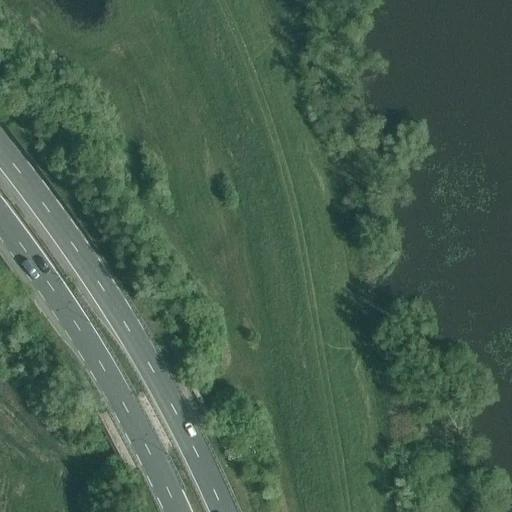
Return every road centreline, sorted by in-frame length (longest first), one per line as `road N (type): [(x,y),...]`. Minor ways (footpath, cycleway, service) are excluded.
road 1 (primary): [(223,511),(148,363),(0,147)]
road 2 (primary): [(0,216),(109,378),(177,511)]
